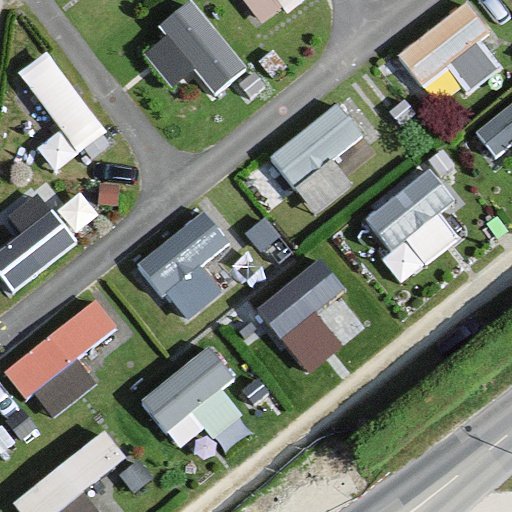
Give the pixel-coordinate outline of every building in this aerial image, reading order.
[(204,0),(147,33),(173,78),(204,60),(217,83),(249,64),(211,0),(204,0)] [(252,0),(264,17),(290,0),(252,0)] [(431,81),(451,63),(474,88),(511,54),(511,53),(465,0),(459,0),(403,49),(431,81)] [(356,176),(335,150),(371,121),(346,91),(274,149),(320,205),(356,176)] [(377,122),(341,150),(358,171),(394,143),(377,122)] [(433,157),(365,207),(414,273),(482,223),(433,157)] [(0,258),(17,282),(79,236),(42,184),(1,214),(15,234),(0,245),(0,258)] [(227,284),(206,259),(239,233),(210,198),(141,254),(191,314),(227,284)] [(319,250),(259,304),(311,361),(371,307),(319,250)] [(48,409),(104,375),(87,349),(128,324),(109,293),(13,352),(48,409)] [(144,391),(188,445),(243,401),(226,380),(241,368),(214,334),(144,391)] [(31,511),(52,511),(134,451),(112,421),(17,492),(31,511)]
